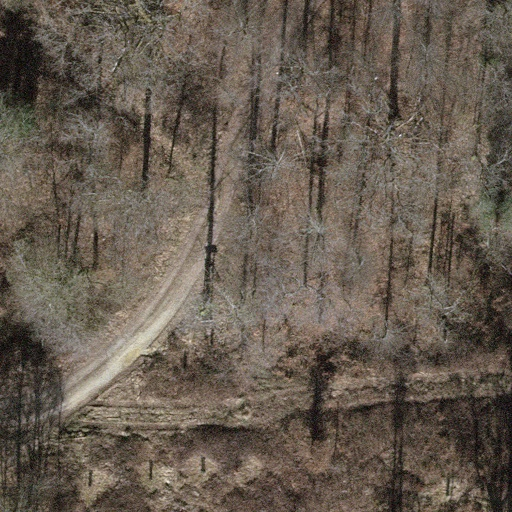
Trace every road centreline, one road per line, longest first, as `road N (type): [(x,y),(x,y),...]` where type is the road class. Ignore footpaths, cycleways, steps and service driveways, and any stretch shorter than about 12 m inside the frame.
road 1 (track): [(0,473),(89,388),(511,393)]
road 2 (track): [(0,411),(89,388),(188,288),(260,64),(303,0)]
